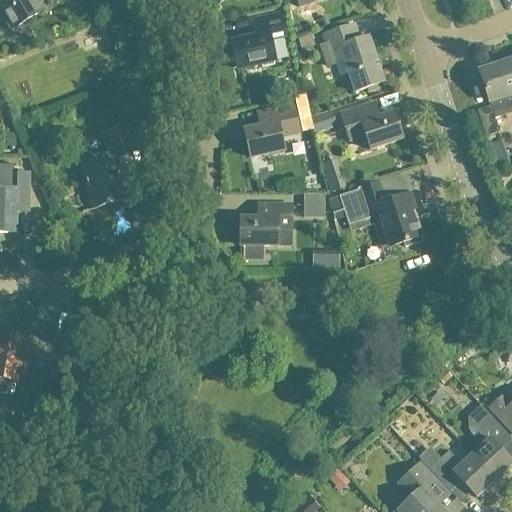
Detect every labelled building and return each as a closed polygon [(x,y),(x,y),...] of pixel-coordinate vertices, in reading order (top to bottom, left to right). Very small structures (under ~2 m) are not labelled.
[(0,0),(0,7),(12,29),(45,10),(39,0),(0,0)] [(238,69),(275,61),(270,40),(286,36),(281,13),(253,20),(256,37),(232,42),(238,69)] [(354,92),(384,82),(369,36),(359,39),(354,25),(323,35),(333,64),(344,61),(354,92)] [(315,46),(311,35),(298,40),(302,51),(315,46)] [(511,72),(508,61),(480,71),(490,102),(510,96),(511,101),(511,72)] [(370,150),(402,139),(394,113),(379,118),(375,103),(341,114),(350,141),(366,136),(370,150)] [(280,136),(299,132),(293,105),(264,112),(268,125),(245,131),(251,158),(283,151),(280,136)] [(491,106),(478,111),(486,137),(500,132),(491,106)] [(331,112),(311,119),(317,134),(336,126),(331,112)] [(130,115),(117,119),(121,129),(102,135),(108,154),(77,164),(92,209),(124,199),(112,159),(141,150),(130,115)] [(7,147),(16,147),(16,133),(7,133),(7,147)] [(0,233),(16,233),(16,205),(28,206),(29,173),(10,173),(10,188),(0,188),(0,233)] [(379,183),(339,196),(348,225),(365,219),(365,220),(379,216),(388,247),(403,242),(404,247),(420,242),(410,211),(414,210),(409,194),(385,202),(379,183)] [(292,230),(292,205),(258,205),(258,219),(241,219),(241,246),(244,246),(244,262),(263,262),(263,246),(278,246),(278,230),(292,230)] [(324,205),(305,205),(305,217),(324,217),(324,205)] [(230,220),(231,209),(212,209),(212,220),(230,220)] [(55,385),(60,362),(21,354),(24,338),(0,333),(0,392),(14,395),(16,381),(17,382),(18,378),(55,385)] [(445,370),(437,378),(444,385),(452,378),(445,370)] [(40,442),(48,397),(26,393),(18,438),(40,442)] [(511,405),(504,396),(489,410),(509,432),(511,429),(511,405)] [(511,439),(491,417),(480,406),(468,418),(478,429),(471,436),(481,446),(471,456),(494,481),(511,465),(498,450),(511,439)] [(448,451),(440,458),(430,447),(418,458),(428,469),(428,470),(448,492),(459,481),(475,498),(494,481),(471,456),(460,465),(448,451)] [(448,496),(419,466),(399,485),(412,498),(398,511),(399,511),(442,511),(437,506),(448,496)] [(338,468),(327,478),(340,493),(351,482),(338,468)] [(308,495),(289,511),(313,511),(319,507),(308,495)]
